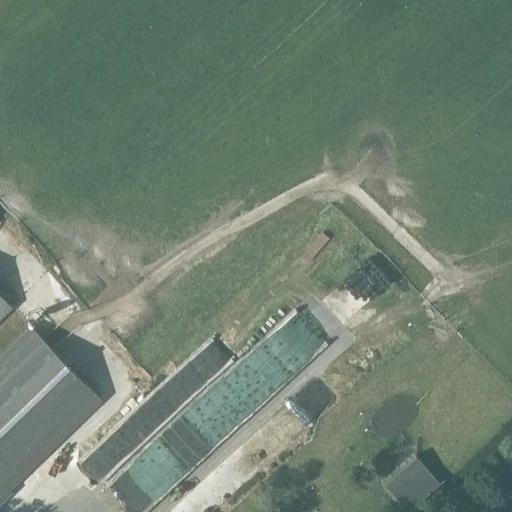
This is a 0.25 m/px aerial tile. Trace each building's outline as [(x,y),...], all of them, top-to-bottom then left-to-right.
[(0,318),(12,307),(0,294),(0,318)] [(0,498),(102,399),(30,325),(0,354),(0,498)] [(226,467),(238,467),(252,456),(264,456),(283,439),(283,434),(267,416),(256,416),(285,391),(277,382),(275,384),(274,396),(261,396),(231,421),(231,430),(244,430),(245,432),(206,466),(195,454),(166,479),(165,497),(173,498),(205,469),(222,470),(226,467)] [(287,399),(275,408),(289,428),(302,418),(287,399)] [(123,446),(114,432),(98,442),(108,456),(123,446)] [(407,511),(439,482),(415,454),(382,483),(407,511)]
